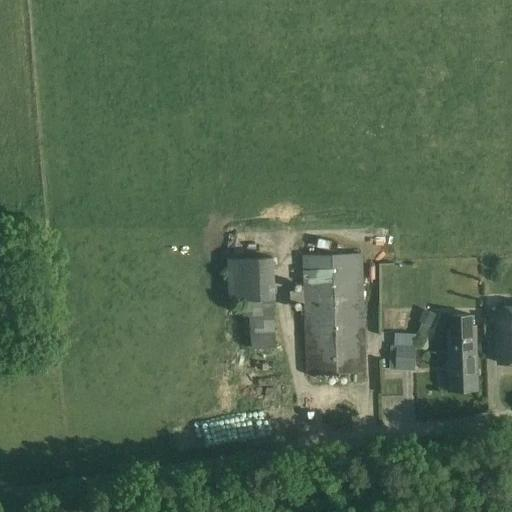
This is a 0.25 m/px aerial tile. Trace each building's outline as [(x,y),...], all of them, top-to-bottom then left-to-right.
[(304,302),(307,372),(367,371),(363,253),(303,255),(304,290),(291,291),(291,302),(304,302)] [(229,300),(242,299),(273,299),(276,299),(274,256),(228,258),(229,300)] [(488,311),(488,319),(496,319),(495,363),(511,362),(511,305),(496,306),(496,311),(488,311)] [(425,313),(419,336),(431,339),(437,316),(425,313)] [(452,315),(452,331),(448,331),(448,390),(477,389),(477,325),(472,325),(472,315),(452,315)] [(414,370),(415,346),(394,345),(391,345),(390,369),(414,370)]
